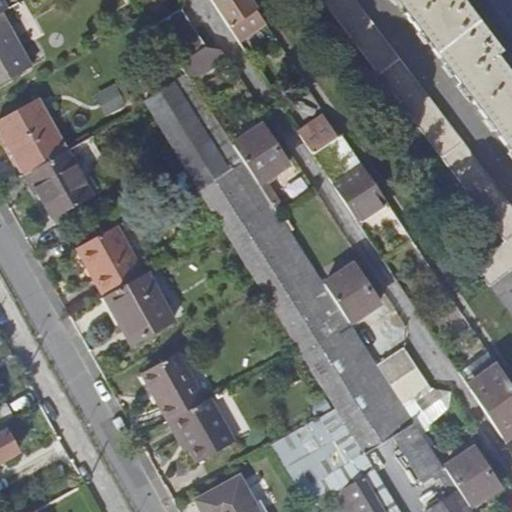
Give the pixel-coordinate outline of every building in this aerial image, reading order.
[(18,3),(16,0),(0,0),(0,1),(5,11),(18,3)] [(254,9),(247,0),(208,0),(227,27),(254,9)] [(511,210),(353,0),(318,0),(501,243),(472,265),(488,287),(511,268),(511,210)] [(393,0),(511,156),(511,52),(509,51),(504,46),(499,50),(460,0),(393,0)] [(208,47),(183,8),(154,27),(167,47),(179,66),(208,47)] [(262,21),(254,9),(227,27),(238,44),(243,41),(243,38),(264,23),(262,21)] [(0,85),(30,68),(0,14),(0,85)] [(208,47),(179,66),(190,83),(228,57),(221,49),(208,47)] [(274,211),(257,184),(242,162),(230,170),(173,82),(143,102),(199,190),(198,191),(221,228),(259,289),(297,349),(334,408),(363,454),(394,436),(414,424),(401,403),(375,365),(358,340),(348,323),(323,285),(274,211)] [(65,151),(35,98),(0,117),(0,132),(6,143),(10,142),(27,172),(65,151)] [(341,137),(332,123),(329,126),(319,121),(299,135),(313,155),(341,137)] [(286,165),(260,126),(231,145),(242,162),(257,184),(272,175),(286,165)] [(27,172),(10,142),(6,143),(23,173),(27,172)] [(90,196),(65,150),(65,151),(27,172),(23,173),(22,174),(34,195),(39,192),(52,217),(90,196)] [(385,203),(363,170),(335,188),(356,221),(385,203)] [(280,207),(265,185),(274,178),(272,175),(257,184),(274,211),(280,207)] [(141,273),(114,225),(80,245),(96,275),(92,277),(103,296),(141,273)] [(96,275),(80,245),(76,247),(92,277),(96,275)] [(377,304),(352,266),(323,285),(348,323),(377,304)] [(171,320),(144,272),(141,273),(103,296),(121,327),(125,324),(135,341),(171,320)] [(135,341),(125,324),(121,327),(130,343),(135,341)] [(427,387),(402,348),(375,365),(401,403),(427,387)] [(202,402),(175,353),(140,372),(167,421),(172,418),(202,402)] [(511,430),(511,389),(491,358),(461,379),(501,438),(511,430)] [(232,443),(207,398),(202,402),(172,418),(197,462),(232,443)] [(0,422),(13,415),(6,403),(0,405),(0,422)] [(399,511),(383,485),(363,454),(334,408),(269,445),(308,510),(347,487),(361,511),(399,511)] [(442,466),(414,424),(394,436),(426,484),(440,475),(453,495),(458,491),(442,466)] [(0,459),(17,450),(7,432),(0,435),(0,459)] [(495,485),(471,448),(442,466),(458,491),(467,504),(495,485)] [(256,511),(237,477),(194,501),(199,511),(256,511)] [(471,511),(467,504),(458,491),(453,495),(441,503),(447,511),(471,511)] [(447,511),(441,503),(426,511),(447,511)]
